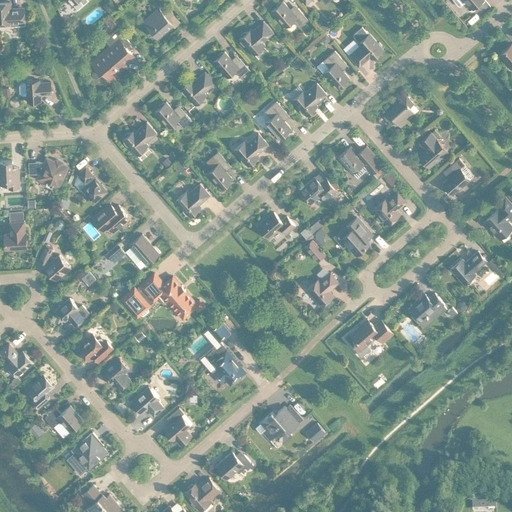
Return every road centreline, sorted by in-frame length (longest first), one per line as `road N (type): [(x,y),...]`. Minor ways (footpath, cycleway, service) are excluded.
road 1 (residential): [(100,136),(195,247),(354,115)]
road 2 (residential): [(100,136),(257,0)]
road 3 (residential): [(138,447),(34,331)]
road 4 (residential): [(375,295),(388,305),(462,240),(441,215)]
road 5 (residential): [(284,383),(178,471)]
road 6 (residential): [(441,215),(354,115)]
